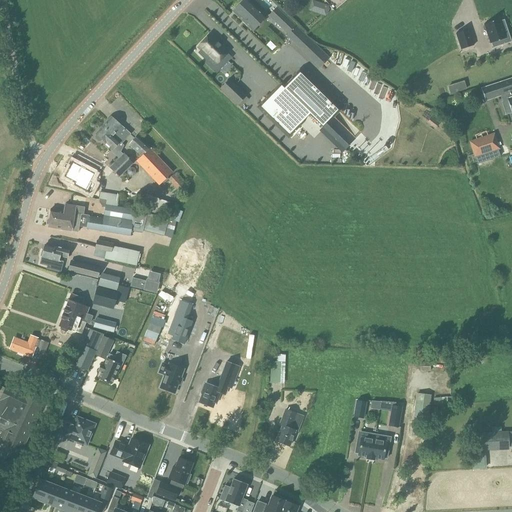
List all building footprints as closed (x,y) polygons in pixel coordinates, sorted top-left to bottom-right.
[(247,0),(244,0),(233,12),(250,29),(263,15),(247,0)] [(318,4),(316,11),(325,15),(328,7),(318,4)] [(296,28),(285,18),(280,14),(276,9),(267,19),(277,28),(288,38),(296,29),(296,28)] [(504,20),(501,21),(500,19),(484,24),(490,44),(498,41),(500,46),(511,42),(504,20)] [(228,49),(240,37),(225,22),(213,34),(228,49)] [(456,34),(461,50),(473,46),(468,29),(456,34)] [(330,59),(295,30),(289,38),(323,66),(330,59)] [(450,33),(443,35),(445,43),(452,41),(450,33)] [(209,57),(221,68),(231,58),(226,53),(227,51),(209,35),(198,47),(201,49),(198,52),(207,60),(209,57)] [(254,39),(245,47),(248,51),(257,43),(254,39)] [(261,41),(246,54),(253,61),(268,48),(261,41)] [(411,58),(408,47),(378,57),(381,68),(411,58)] [(277,76),(291,59),(281,50),(253,83),(258,87),(271,71),(277,76)] [(474,89),(468,60),(439,66),(444,95),(474,89)] [(237,82),(247,77),(240,63),(230,68),(237,82)] [(299,72),(284,88),(310,114),(323,126),(324,125),(339,110),(299,72)] [(507,99),(511,114),(511,78),(481,89),(485,101),(506,94),(508,99),(507,99)] [(246,96),(230,80),(221,89),(237,105),(246,96)] [(310,114),(284,88),(281,85),(259,107),(289,136),(310,114)] [(111,117),(102,126),(123,144),(131,135),(111,117)] [(125,146),(124,145),(102,126),(95,134),(106,143),(118,154),(121,151),(125,146)] [(502,156),(495,134),(469,143),(476,164),(502,156)] [(136,161),(159,186),(173,173),(150,148),(137,136),(128,145),(141,157),(136,161)] [(110,168),(119,178),(134,164),(124,154),(110,168)] [(71,166),(64,180),(74,186),(73,189),(89,197),(94,187),(89,184),(93,177),(71,166)] [(179,193),(186,186),(174,173),(167,180),(179,193)] [(119,197),(113,196),(100,193),(99,199),(111,202),(117,203),(119,197)] [(143,197),(139,213),(166,220),(170,204),(143,197)] [(80,222),(87,223),(86,229),(118,235),(119,234),(124,235),(124,234),(130,235),(131,224),(125,223),(125,219),(121,218),(104,215),(103,219),(89,216),(75,213),(76,206),(65,205),(64,211),(50,209),(49,219),(47,220),(46,224),(48,226),(47,227),(72,231),(78,232),(80,222)] [(175,215),(168,243),(186,248),(189,238),(181,236),(186,218),(175,215)] [(113,244),(97,240),(95,249),(105,251),(111,252),(111,250),(113,244)] [(59,249),(45,245),(43,251),(42,251),(41,256),(42,256),(42,258),(40,264),(48,266),(47,269),(60,272),(62,262),(58,261),(59,256),(67,258),(69,250),(59,248),(59,249)] [(105,251),(103,259),(136,266),(138,256),(111,250),(111,252),(105,251)] [(98,278),(100,269),(71,261),(69,270),(98,278)] [(132,278),(130,286),(144,290),(143,291),(156,294),(159,282),(146,279),(146,281),(132,278)] [(112,307),(116,292),(97,287),(93,302),(112,307)] [(69,300),(65,310),(73,313),(73,312),(78,314),(77,316),(80,317),(79,319),(84,321),(84,322),(86,322),(90,324),(92,316),(86,314),(89,308),(80,305),(83,299),(71,294),(69,301),(69,300)] [(65,310),(59,326),(75,332),(79,320),(84,322),(84,321),(79,319),(80,317),(77,316),(78,314),(73,312),(73,313),(65,310)] [(113,333),(116,323),(96,318),(94,328),(113,333)] [(179,318),(171,339),(183,344),(191,322),(179,318)] [(105,359),(113,341),(103,336),(95,355),(105,359)] [(43,355),(48,343),(41,340),(36,352),(43,355)] [(87,370),(98,346),(86,340),(75,365),(87,370)] [(268,384),(304,384),(304,352),(274,352),(274,360),(268,360),(268,384)] [(101,372),(98,378),(111,384),(114,376),(116,377),(123,363),(114,359),(115,357),(114,357),(109,354),(104,366),(103,365),(100,372),(101,372)] [(449,358),(449,368),(458,368),(458,358),(449,358)] [(203,395),(200,403),(212,407),(214,402),(217,403),(221,393),(224,394),(227,387),(232,388),(239,367),(226,362),(216,388),(206,384),(202,394),(203,395)] [(430,372),(430,363),(421,362),(420,371),(430,372)] [(162,363),(159,373),(165,375),(160,388),(175,393),(178,385),(181,378),(184,369),(169,364),(168,366),(162,363)] [(0,382),(0,397),(1,398),(0,401),(2,402),(0,405),(0,463),(13,469),(44,403),(23,394),(7,387),(6,389),(0,386),(0,384),(1,383),(0,382)] [(425,437),(430,395),(416,394),(413,436),(425,437)] [(363,418),(366,403),(356,401),(354,417),(363,418)] [(374,423),(381,423),(383,401),(375,401),(374,423)] [(398,427),(402,408),(392,406),(389,426),(398,427)] [(298,432),(304,417),(285,409),(278,426),(282,427),(276,441),(289,446),(295,431),(298,432)] [(55,432),(76,441),(77,444),(81,445),(83,443),(86,445),(94,425),(77,418),(76,421),(73,424),(73,425),(60,420),(55,432)] [(362,432),(362,436),(358,436),(355,453),(359,453),(358,455),(367,457),(366,458),(374,460),(375,458),(383,460),(383,458),(387,458),(391,437),(362,432)] [(483,434),(483,448),(508,446),(507,432),(483,434)] [(140,468),(148,446),(132,439),(129,447),(116,442),(111,455),(124,460),(123,462),(140,468)] [(174,466),(169,479),(184,485),(185,483),(187,484),(191,475),(188,474),(193,463),(179,458),(176,467),(174,466)] [(43,503),(52,480),(51,479),(49,484),(40,480),(44,470),(38,467),(33,480),(39,482),(32,499),(43,503)] [(120,490),(125,478),(110,472),(105,484),(120,490)] [(240,482),(233,479),(230,487),(225,485),(219,499),(238,506),(236,511),(238,511),(243,511),(248,500),(242,498),(248,485),(246,484),(246,482),(240,480),(240,482)] [(53,506),(61,483),(52,480),(43,503),(44,502),(53,506)] [(170,485),(160,482),(156,493),(175,501),(179,491),(169,487),(170,485)] [(63,509),(71,487),(61,483),(53,506),(63,509)] [(69,511),(72,511),(79,495),(70,492),(72,487),(71,487),(63,509),(69,511)] [(109,504),(114,491),(106,488),(101,501),(109,504)] [(84,511),(89,499),(79,495),(72,511),(84,511)] [(122,511),(115,509),(119,499),(113,496),(109,509),(114,511),(113,511),(122,511)] [(280,511),(286,500),(278,497),(277,498),(272,496),(268,506),(258,502),(253,511),(280,511)] [(97,511),(101,504),(89,499),(84,511),(97,511)] [(293,505),(294,503),(286,500),(280,511),(295,511),(298,506),(293,505)]
